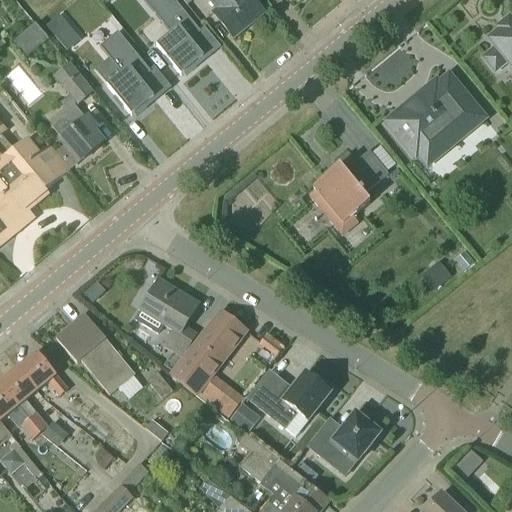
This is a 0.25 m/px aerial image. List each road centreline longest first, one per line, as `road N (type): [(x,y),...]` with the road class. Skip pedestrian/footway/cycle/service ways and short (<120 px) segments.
road 1 (unclassified): [(452,419),(175,246),(138,210)]
road 2 (unclassified): [(138,210),(394,0)]
road 3 (unclassified): [(0,325),(138,210)]
road 4 (unclassified): [(365,511),(452,419)]
